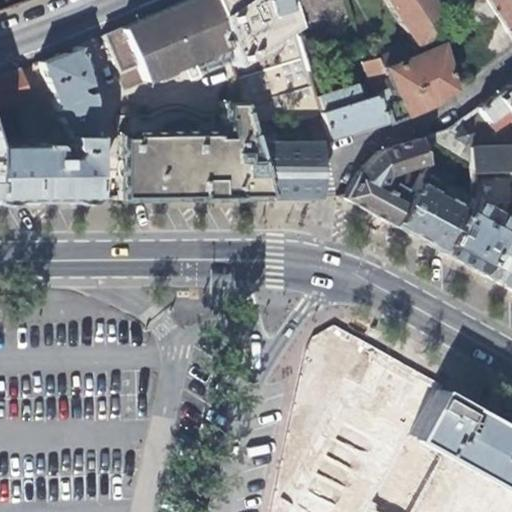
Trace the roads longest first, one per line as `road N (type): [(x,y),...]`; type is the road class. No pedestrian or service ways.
road 1 (residential): [(511,58),(431,117),(328,160),(321,260)]
road 2 (secondary): [(241,258),(0,261)]
road 3 (secondary): [(511,361),(337,266)]
road 4 (residential): [(219,511),(250,376),(266,355)]
